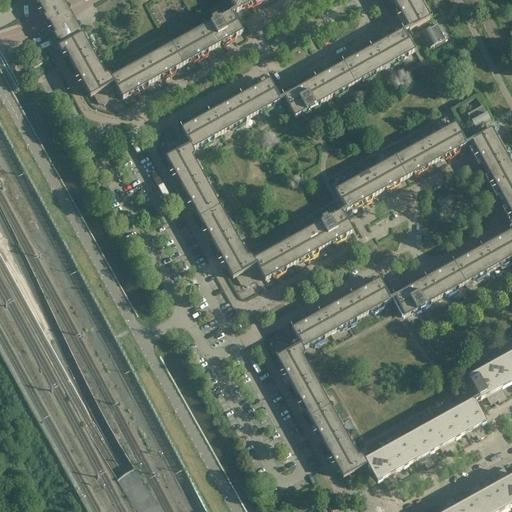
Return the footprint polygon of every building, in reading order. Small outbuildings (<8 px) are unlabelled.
[(64,2),(62,0),(31,0),(32,1),(33,0),(34,0),(46,22),(58,43),(56,44),(62,54),(65,55),(66,54),(73,66),(93,55),(85,41),(89,39),(83,30),(80,31),(72,17),(68,10),(64,2)] [(260,0),(228,0),(235,12),(236,14),(248,7),(249,8),(252,9),(253,6),(255,5),(256,7),(261,4),(259,1),(260,0)] [(430,20),(424,10),(428,8),(423,0),(421,0),(419,1),(418,0),(399,0),(394,3),(398,10),(397,11),(396,14),(396,15),(399,16),(400,18),(398,19),(401,23),(404,22),(409,31),(430,20)] [(243,34),(232,14),(222,19),(220,16),(211,21),(213,24),(204,29),(215,49),(222,46),(223,47),(226,48),(227,44),(229,43),(230,45),(235,43),(233,39),(243,34)] [(445,41),(437,26),(422,34),(431,49),(445,41)] [(215,49),(204,29),(195,34),(193,31),(184,36),(186,39),(172,47),(183,67),(195,61),(195,62),(198,63),(199,63),(200,60),(202,59),(203,61),(208,58),(206,55),(215,49)] [(415,53),(409,42),(404,33),(394,38),(392,35),(388,37),(389,39),(387,40),(384,40),(383,40),(382,43),(383,44),(371,51),(383,71),(396,63),(398,67),(407,62),(405,58),(415,53)] [(183,67),(172,47),(162,52),(160,49),(151,54),(153,57),(144,62),(155,83),(162,79),(163,80),(166,81),(167,78),(169,77),(170,78),(175,76),(173,73),(183,67)] [(383,71),(371,51),(362,56),(360,52),(356,55),(357,57),(355,58),(352,57),(351,57),(350,61),(351,62),(343,66),(355,86),(364,81),(366,85),(375,80),(373,76),(383,71)] [(108,82),(103,73),(106,71),(101,62),(98,64),(93,55),(73,66),(78,75),(74,77),(77,82),(79,81),(80,83),(79,86),(83,87),(84,86),(90,98),(94,97),(114,85),(111,80),(108,82)] [(43,64),(39,58),(30,63),(33,69),(43,64)] [(155,83),(144,62),(135,67),(133,64),(124,69),(126,72),(111,80),(114,85),(116,89),(123,101),(134,94),(135,95),(138,96),(139,96),(140,93),(142,92),(143,94),(147,91),(146,88),(155,83)] [(355,86),(343,66),(334,71),(332,68),(328,70),(329,72),(327,74),(324,73),(323,73),(322,76),(323,77),(316,81),(327,102),(336,96),(338,100),(347,95),(345,92),(355,86)] [(327,102),(316,81),(306,86),(305,83),(303,84),(300,86),(301,88),(299,89),(296,88),(295,91),(295,93),(283,99),(295,120),(309,112),(311,115),(320,110),(318,107),(327,102)] [(281,103),(278,98),(270,83),(260,88),(258,85),(257,85),(254,87),(255,89),(253,90),(250,89),(249,90),(248,93),(249,94),(242,98),(253,118),(262,113),(264,117),(273,112),(271,108),(281,103)] [(108,99),(105,96),(116,89),(114,85),(94,97),(98,105),(104,106),(106,105),(108,99)] [(253,118),(242,98),(232,103),(231,100),(226,103),(227,105),(225,106),(222,105),(221,108),(221,109),(210,116),(221,136),(235,129),(237,132),(246,127),(244,124),(253,118)] [(490,122),(482,107),(467,116),(476,130),(490,122)] [(221,136),(210,116),(200,121),(199,118),(194,120),(195,122),(193,123),(190,122),(189,123),(189,126),(189,127),(182,131),(188,142),(190,147),(193,152),(203,146),(204,150),(213,145),(212,141),(221,136)] [(467,147),(462,138),(456,126),(446,132),(444,128),(435,133),(437,137),(423,145),(434,165),(446,158),(447,160),(450,160),(451,157),(453,156),(454,158),(459,155),(457,152),(467,147)] [(507,159),(502,150),(505,148),(500,139),(497,141),(491,132),(476,140),(471,143),(476,152),(473,154),(476,159),(478,158),(479,160),(478,163),(481,164),(482,164),(486,171),(507,159)] [(170,158),(190,147),(188,142),(177,149),(175,145),(169,143),(167,144),(165,150),(170,158)] [(434,165),(423,145),(413,150),(412,146),(403,151),(404,155),(395,160),(406,180),(414,176),(415,177),(418,178),(419,175),(421,174),(422,176),(427,173),(425,170),(434,165)] [(200,172),(203,170),(198,161),(195,163),(190,154),(193,152),(190,147),(170,158),(166,160),(173,172),(172,172),(171,176),(174,177),(175,179),(173,180),(176,185),(179,183),(184,192),(205,181),(200,172)] [(511,169),(507,159),(486,171),(493,182),(492,183),(491,186),(491,187),(494,188),(495,190),(493,191),(496,195),(499,194),(504,203),(511,198),(511,169)] [(406,180),(395,160),(386,165),(384,162),(375,167),(377,170),(368,175),(379,195),(386,191),(387,193),(390,194),(390,193),(391,190),(393,189),(394,191),(399,189),(397,185),(406,180)] [(379,195),(368,175),(358,180),(356,177),(347,182),(349,185),(335,193),(345,211),(346,213),(358,207),(359,208),(362,209),(363,209),(363,206),(365,204),(367,206),(371,204),(369,201),(379,195)] [(220,209),(215,199),(218,197),(213,188),(210,190),(205,181),(184,192),(188,199),(187,200),(186,203),(186,204),(189,205),(191,207),(189,208),(191,212),(194,211),(200,220),(220,209)] [(235,236),(230,227),(233,225),(228,216),(225,218),(220,209),(200,220),(205,229),(202,231),(204,236),(206,235),(207,237),(206,240),(207,240),(210,241),(211,240),(215,247),(235,236)] [(353,234),(343,215),(342,213),(332,219),(330,215),(321,220),(323,224),(314,229),(325,249),(332,245),(333,246),(336,247),(337,247),(338,244),(340,243),(341,245),(345,242),(343,239),(353,234)] [(325,249),(314,229),(305,234),(303,231),(294,236),(296,239),(282,247),(293,267),(305,260),(305,262),(309,263),(309,262),(310,259),(312,258),(313,260),(318,258),(316,254),(325,249)] [(511,233),(504,238),(502,234),(498,237),(499,239),(497,240),(494,239),(493,239),(492,243),(493,244),(481,250),(493,271),(506,263),(508,266),(511,264),(511,233)] [(251,264),(246,255),(249,253),(244,244),(241,246),(235,236),(215,247),(220,257),(217,259),(219,263),(221,262),(223,264),(222,268),(225,269),(226,268),(233,280),(236,278),(257,267),(254,262),(251,264)] [(293,267),(282,247),(273,252),(271,248),(262,253),(264,257),(254,262),(257,267),(259,271),(265,282),(273,278),(273,279),(277,280),(278,277),(280,276),(281,278),(286,275),(284,272),(293,267)] [(493,271),(481,250),(472,255),(470,252),(468,254),(466,255),(467,257),(465,258),(462,257),(461,257),(460,260),(461,262),(454,266),(465,286),(474,281),(476,284),(485,279),(483,276),(493,271)] [(465,286),(454,266),(444,271),(442,267),(441,268),(438,270),(439,272),(437,273),(434,272),(433,272),(432,276),(433,277),(426,281),(437,301),(447,296),(448,299),(457,294),(456,291),(465,286)] [(250,281),(248,277),(259,271),(257,267),(236,278),(241,286),(247,288),(248,287),(250,281)] [(437,301),(426,281),(417,286),(415,283),(410,285),(411,287),(409,288),(406,288),(405,291),(406,292),(394,299),(405,319),(419,311),(421,315),(430,310),(428,306),(437,301)] [(391,303),(380,282),(370,288),(368,284),(364,287),(365,289),(363,290),(360,289),(359,289),(358,292),(359,294),(352,298),(363,318),(373,313),(374,316),(383,311),(382,308),(391,303)] [(363,318),(352,298),(343,303),(341,299),(336,302),(337,304),(335,305),(332,304),(331,308),(332,309),(320,315),(331,336),(345,328),(347,331),(356,326),(354,323),(363,318)] [(331,336),(320,315),(311,320),(309,317),(304,320),(305,322),(303,323),(300,322),(299,325),(300,327),(292,331),(298,342),(300,346),(303,351),(313,346),(314,349),(323,344),(322,341),(331,336)] [(280,357),(300,346),(298,342),(287,348),(285,344),(279,342),(277,343),(275,349),(280,357)] [(310,371),(313,369),(308,360),(305,362),(300,353),(303,351),(300,346),(280,357),(277,359),(283,371),(282,372),(281,375),(284,376),(286,378),(284,380),(286,384),(289,382),(295,392),(315,381),(310,371)] [(511,354),(494,364),(506,387),(511,385),(511,354)] [(506,387),(494,364),(467,379),(473,389),(480,402),(486,399),(490,406),(492,405),(490,401),(495,398),(498,404),(507,400),(501,390),(506,387)] [(330,408),(325,399),(328,397),(323,388),(320,390),(315,381),(295,392),(299,399),(297,400),(296,403),(297,403),(300,404),(301,406),(299,407),(301,412),(305,410),(310,419),(330,408)] [(486,424),(474,401),(448,415),(460,439),(466,436),(468,439),(475,435),(478,441),(486,437),(481,427),(486,424)] [(345,436),(340,426),(343,425),(338,416),(335,417),(330,408),(310,419),(315,429),(312,431),(314,435),(316,434),(318,436),(317,439),(317,440),(320,441),(321,440),(325,447),(345,436)] [(460,439),(448,415),(422,430),(435,453),(440,450),(442,454),(449,450),(452,456),(460,451),(455,441),(460,439)] [(435,453),(422,430),(394,445),(407,468),(414,464),(416,468),(423,464),(426,470),(435,465),(429,456),(435,453)] [(361,464),(356,454),(359,453),(354,444),(351,445),(345,436),(325,447),(330,457),(327,458),(330,463),(332,462),(333,464),(332,467),(335,468),(336,468),(343,480),(367,467),(364,462),(361,464)] [(398,473),(407,468),(394,445),(364,462),(367,467),(377,485),(382,482),(388,491),(396,487),(392,481),(400,477),(398,473)] [(511,477),(509,479),(504,469),(496,474),(499,480),(492,483),(494,487),(489,490),(500,511),(503,511),(511,507),(511,477)] [(500,511),(489,490),(483,493),(478,483),(470,488),(473,494),(466,498),(468,501),(463,504),(467,511),(500,511)] [(467,511),(463,504),(458,507),(452,498),(444,502),(447,508),(440,511),(467,511)]
